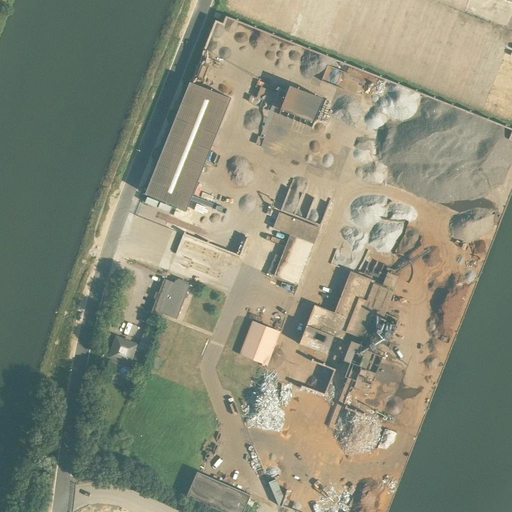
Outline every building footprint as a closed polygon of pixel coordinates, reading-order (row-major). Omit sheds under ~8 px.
[(229,98),(187,82),(143,194),(185,211),(229,98)] [(279,84),(278,88),(275,86),(273,92),(261,87),(256,98),(272,104),(271,105),(298,115),(306,95),(279,84)] [(298,285),(320,228),(279,212),(273,229),(290,235),(274,276),(298,285)] [(364,244),(377,248),(382,230),(368,227),(364,244)] [(327,355),(328,354),(334,336),(344,339),(347,332),(363,338),(373,313),(382,317),(399,275),(386,270),(384,276),(387,277),(385,280),(387,281),(385,288),(374,283),(375,281),(350,271),(334,313),(314,305),(299,344),(327,355)] [(175,283),(164,279),(159,294),(157,293),(155,297),(157,298),(151,313),(162,317),(163,314),(177,319),(185,297),(187,298),(188,294),(186,294),(190,285),(176,279),(175,283)] [(240,355),(267,365),(279,331),(253,321),(240,355)] [(143,334),(137,350),(146,353),(152,337),(143,334)] [(109,358),(118,361),(130,366),(138,344),(117,336),(109,358)] [(376,373),(382,357),(372,353),(373,350),(360,344),(351,341),(344,360),(350,363),(345,377),(356,381),(353,388),(367,393),(375,373),(376,373)] [(223,511),(243,511),(251,495),(197,472),(187,496),(223,511)] [(279,506),(283,496),(276,479),(268,482),(279,506)]
